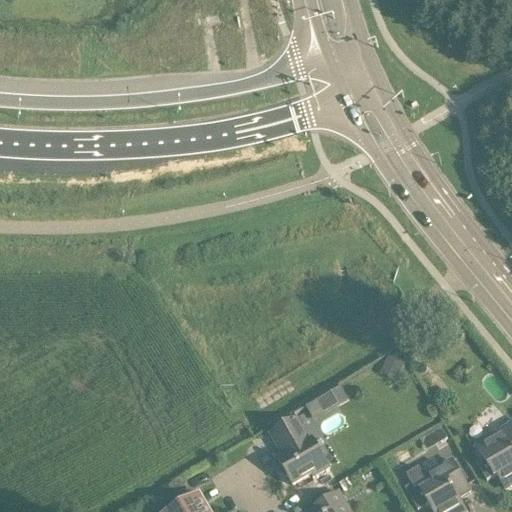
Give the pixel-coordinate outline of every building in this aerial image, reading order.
[(296,421),(269,437),(286,465),(280,468),(281,470),(281,473),(284,479),(287,480),(292,488),(310,477),(312,480),(329,471),(312,441),(309,443),(296,421)] [(511,425),(502,432),(503,434),(476,449),(483,461),(476,465),(486,483),(496,478),(504,491),(507,489),(510,490),(511,488),(511,425)] [(466,488),(452,463),(427,477),(429,481),(426,482),(419,470),(406,478),(411,487),(404,491),(416,511),(419,511),(428,507),(430,511),(464,511),(454,494),(466,488)] [(347,511),(338,495),(314,510),(314,511),(347,511)] [(208,511),(199,496),(172,511),(208,511)]
